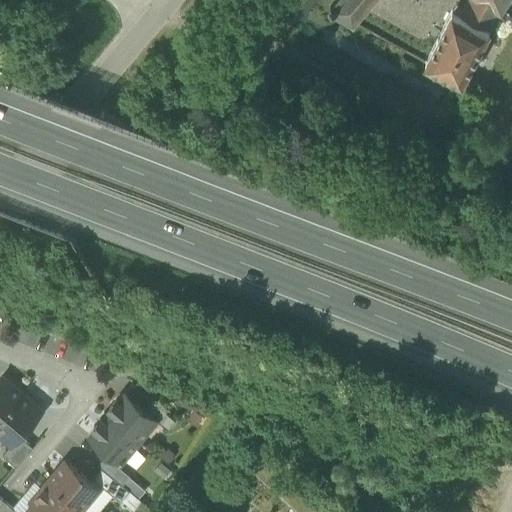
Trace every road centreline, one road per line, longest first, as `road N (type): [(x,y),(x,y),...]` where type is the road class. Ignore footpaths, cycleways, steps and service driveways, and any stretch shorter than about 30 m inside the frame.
road 1 (motorway): [(0,164),(511,366)]
road 2 (motorway): [(511,312),(0,112)]
road 3 (residential): [(0,198),(167,0)]
road 4 (residential): [(0,343),(94,385),(16,482)]
